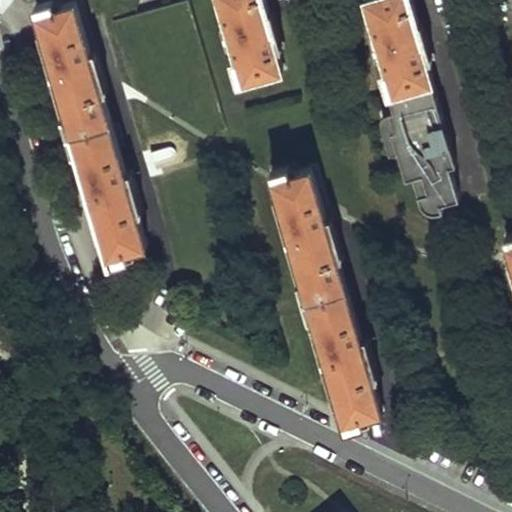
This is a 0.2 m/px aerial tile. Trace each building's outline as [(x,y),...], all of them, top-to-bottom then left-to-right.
[(94,203),(110,261),(129,255),(127,249),(146,243),(136,208),(133,210),(128,194),(136,191),(131,173),(125,174),(101,87),(97,88),(91,72),(101,69),(81,0),(71,0),(64,2),(63,0),(48,0),(37,3),(54,63),(49,64),(55,83),(59,81),(68,114),(64,115),(74,152),(79,151),(89,185),(84,186),(89,205),(94,203)] [(234,60),(239,81),(282,69),(272,34),(279,31),(271,0),(222,0),(228,21),(223,23),(229,42),(234,41),(238,58),(234,60)] [(385,71),(391,90),(406,144),(400,146),(405,164),(403,165),(406,175),(417,172),(421,189),(416,190),(419,203),(421,206),(426,209),(434,210),(440,209),(438,201),(447,199),(439,166),(442,165),(437,145),(449,142),(423,42),(429,40),(418,0),(370,0),(379,33),(376,34),(381,53),(385,52),(389,70),(385,71)] [(315,60),(288,66),(292,84),(319,77),(315,60)] [(448,163),(455,162),(449,142),(437,145),(442,165),(448,163)] [(330,368),(347,426),(363,421),(361,414),(380,408),(370,373),(366,374),(361,359),(370,355),(365,336),(360,338),(336,253),(330,254),(326,238),(336,234),(315,163),(303,166),(301,160),(275,168),(290,226),(285,228),(290,246),(295,245),(305,278),(299,280),(309,316),(315,315),(324,348),(319,350),(324,369),(330,368)] [(457,196),(448,163),(442,165),(439,166),(447,199),(457,196)] [(65,413),(61,399),(47,402),(52,422),(66,419),(65,413)]
